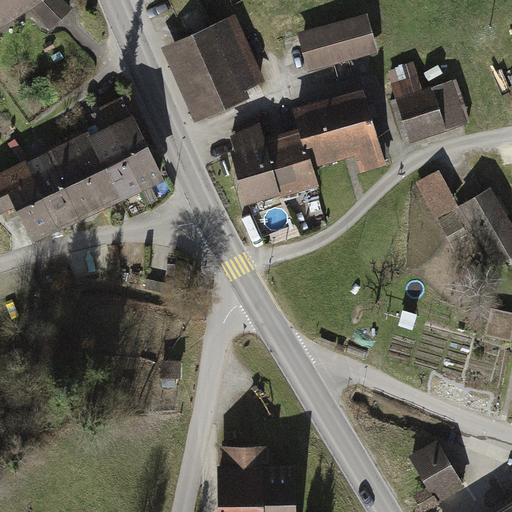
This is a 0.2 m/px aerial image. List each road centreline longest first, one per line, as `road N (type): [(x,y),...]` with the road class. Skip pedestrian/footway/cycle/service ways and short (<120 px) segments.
road 1 (unclassified): [(180,511),(217,339),(225,318),(255,297)]
road 2 (tertiary): [(210,215),(118,0)]
road 3 (residential): [(300,369),(341,367),(511,436)]
road 4 (residential): [(0,268),(94,238),(210,215)]
road 5 (tertiary): [(386,511),(300,369)]
